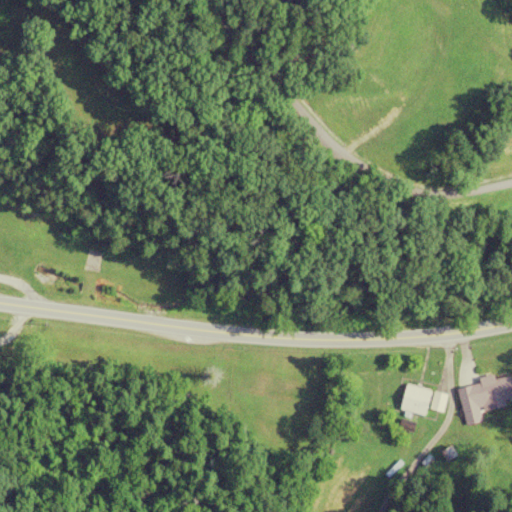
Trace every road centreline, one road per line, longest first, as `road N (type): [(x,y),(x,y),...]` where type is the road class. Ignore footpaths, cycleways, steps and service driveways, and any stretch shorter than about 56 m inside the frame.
road 1 (secondary): [(0,296),(290,333),(445,329),(511,316)]
road 2 (residential): [(377,511),(446,399),(445,329)]
